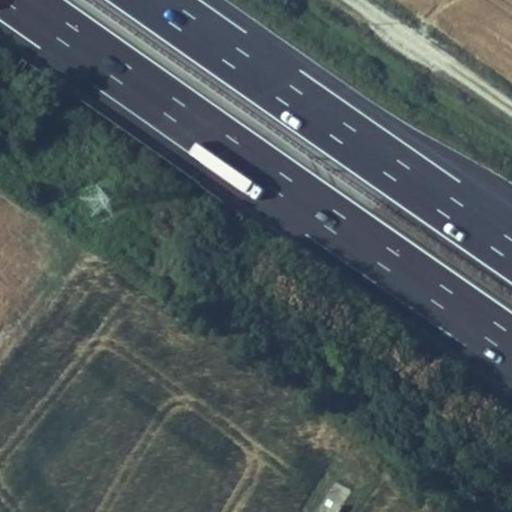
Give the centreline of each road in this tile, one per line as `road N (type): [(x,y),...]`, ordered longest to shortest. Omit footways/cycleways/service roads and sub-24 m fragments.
road 1 (motorway): [(24,0),(511,339)]
road 2 (track): [(0,182),(477,511)]
road 3 (motorway): [(511,252),(157,0)]
road 4 (track): [(359,0),(511,105)]
